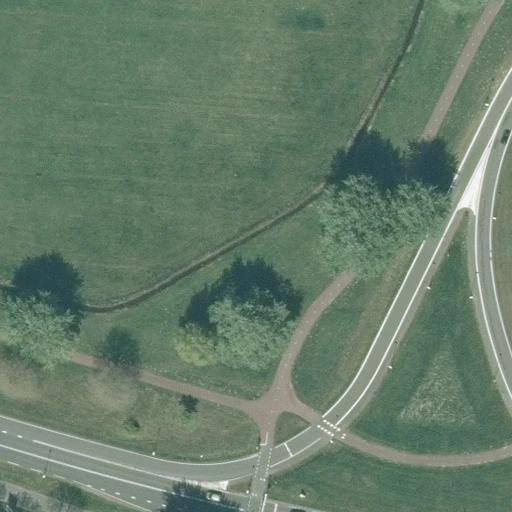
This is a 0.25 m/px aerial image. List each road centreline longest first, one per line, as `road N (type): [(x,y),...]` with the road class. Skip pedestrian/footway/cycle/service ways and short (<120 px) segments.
road 1 (secondary): [(501,120),(357,393),(308,442),(246,469),(196,474),(35,437),(0,439)]
road 2 (secondary): [(511,378),(483,264),(501,120)]
road 3 (secondary): [(0,444),(228,511)]
